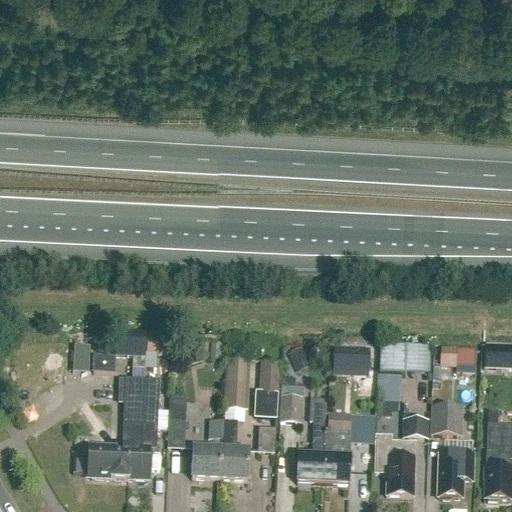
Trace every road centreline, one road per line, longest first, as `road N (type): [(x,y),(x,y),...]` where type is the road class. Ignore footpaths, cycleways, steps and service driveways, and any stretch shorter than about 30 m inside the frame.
road 1 (motorway): [(511,173),(0,144)]
road 2 (motorway): [(0,211),(511,237)]
road 3 (unclassified): [(511,10),(308,0)]
